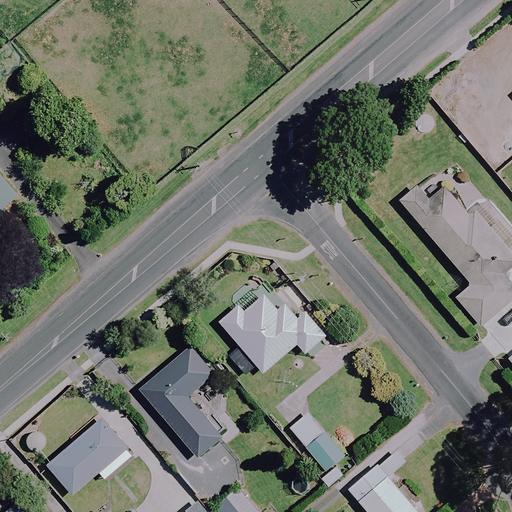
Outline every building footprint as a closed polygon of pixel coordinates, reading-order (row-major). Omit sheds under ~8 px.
[(0,215),(22,197),(0,171),(0,215)] [(483,329),(511,303),(511,228),(487,200),(471,214),(464,206),(429,236),(472,286),(456,299),(483,329)] [(328,337),(306,311),(298,318),(287,305),(279,312),(266,296),(246,312),(241,306),(221,323),(264,375),(299,346),(307,355),(328,337)] [(217,377),(189,343),(137,386),(165,420),(217,377)] [(346,456),(309,414),(291,430),(328,472),(346,456)] [(135,456),(104,420),(49,467),(75,496),(100,474),(106,481),(135,456)] [(220,480),(199,456),(178,474),(199,498),(220,480)] [(418,511),(380,467),(351,492),(367,511),(418,511)] [(255,511),(235,486),(213,503),(219,511),(255,511)] [(29,511),(20,501),(7,511),(29,511)]
